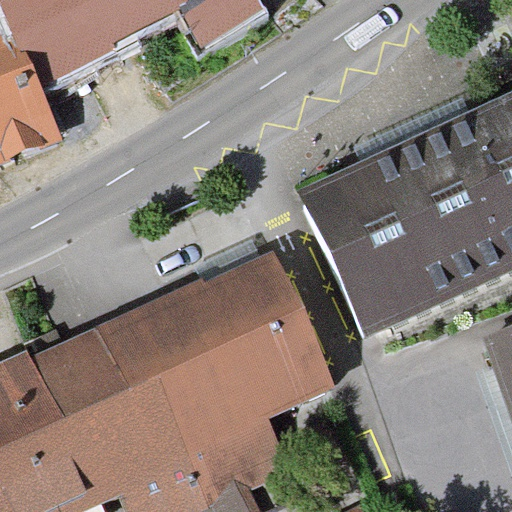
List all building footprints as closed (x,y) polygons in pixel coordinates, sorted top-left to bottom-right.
[(181,12),(175,0),(0,0),(0,10),(22,55),(28,52),(41,85),(114,52),(112,45),(181,12)] [(175,0),(181,12),(203,48),(265,7),(261,0),(175,0)] [(22,55),(0,10),(0,167),(64,140),(41,85),(28,52),(22,55)] [(511,274),(511,95),(297,194),(365,342),(511,274)] [(200,282),(107,324),(187,511),(196,511),(213,505),(252,488),(282,474),(258,421),(332,387),(272,257),(206,288),(200,282)] [(187,511),(107,324),(31,360),(96,511),(97,511),(122,502),(126,511),(187,511)] [(511,330),(484,342),(511,414),(511,330)] [(96,511),(31,360),(28,352),(0,363),(0,511),(96,511)] [(259,511),(252,488),(213,505),(215,511),(259,511)]
